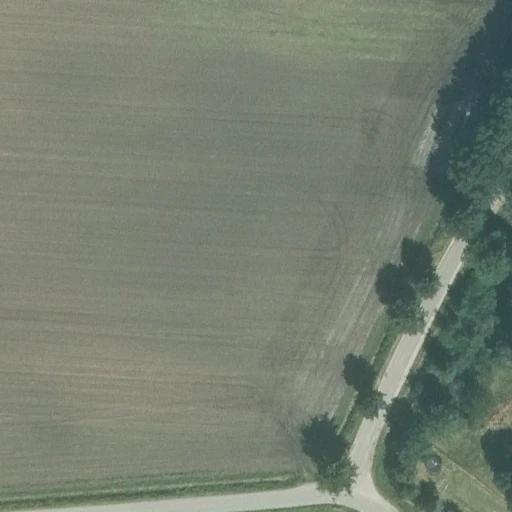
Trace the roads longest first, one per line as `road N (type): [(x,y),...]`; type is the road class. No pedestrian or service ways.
road 1 (unclassified): [(350,494),(438,290),(511,176)]
road 2 (unclassified): [(350,494),(135,511)]
